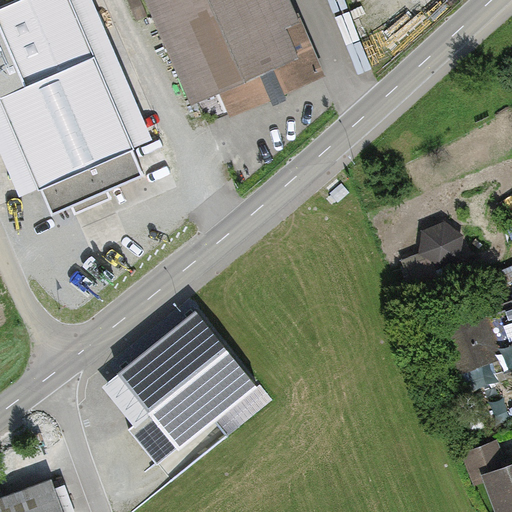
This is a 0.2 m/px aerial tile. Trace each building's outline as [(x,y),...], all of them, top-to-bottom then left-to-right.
[(0,144),(20,192),(40,183),(53,213),(144,174),(131,144),(154,134),(96,0),(4,0),(0,2),(0,144)] [(327,74),(296,0),(160,0),(205,106),(234,94),(241,110),(327,74)] [(463,219),(421,221),(422,251),(407,252),(408,270),(466,266),(463,219)] [(488,302),(439,320),(458,372),(508,355),(488,302)] [(258,381),(198,306),(119,369),(154,413),(132,430),(157,461),(258,381)] [(511,456),(479,470),(496,511),(511,504),(511,456)] [(74,511),(66,489),(0,511),(74,511)]
